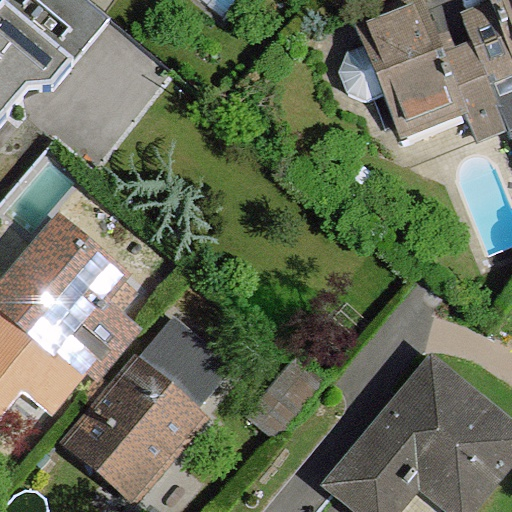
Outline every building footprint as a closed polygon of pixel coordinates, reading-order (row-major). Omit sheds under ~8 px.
[(83,0),(13,0),(0,16),(0,124),(31,87),(54,86),(110,22),(83,0)] [(511,0),(492,0),(497,9),(511,46),(511,0)] [(447,63),(427,9),(361,36),(367,50),(387,99),(400,128),(462,103),(447,63)] [(511,46),(497,9),(466,22),(477,51),(490,81),(511,71),(511,46)] [(387,99),(367,50),(352,56),(343,75),(351,96),(369,106),(387,99)] [(490,81),(477,51),(447,63),(462,103),(470,123),(503,110),(490,81)] [(511,71),(490,81),(503,110),(511,130),(511,71)] [(126,282),(61,227),(3,300),(86,368),(101,380),(139,334),(120,317),(105,305),(124,284),(126,282)] [(138,296),(124,284),(105,305),(120,317),(138,296)] [(86,368),(3,300),(0,303),(0,410),(21,382),(54,408),(86,368)] [(177,323),(136,371),(192,420),(233,371),(177,323)] [(330,383),(300,359),(248,419),(279,444),(330,383)] [(411,405),(339,491),(365,511),(391,511),(419,480),(458,511),(470,511),(511,463),(511,433),(431,364),(402,397),(411,405)] [(100,413),(75,442),(139,498),(201,428),(192,420),(136,371),(117,393),(100,413)] [(100,413),(117,393),(101,380),(84,399),(100,413)]
